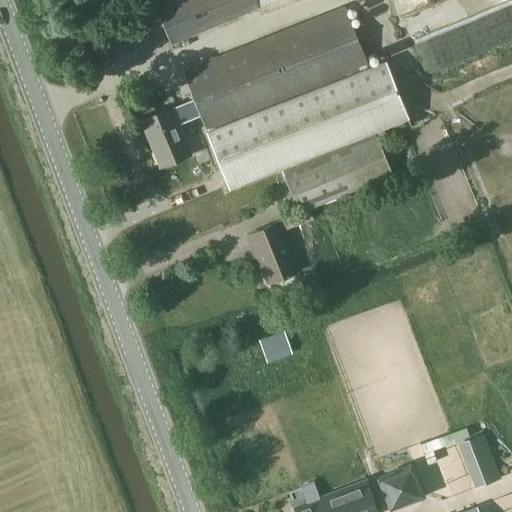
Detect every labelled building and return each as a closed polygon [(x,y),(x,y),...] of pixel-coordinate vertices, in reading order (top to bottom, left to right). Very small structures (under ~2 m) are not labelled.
[(154,0),(172,43),(261,6),(258,0),(154,0)] [(434,63),(511,38),(511,0),(498,0),(502,10),(425,34),(434,63)] [(371,69),(370,66),(346,4),(183,69),(208,133),(371,69)] [(371,69),(208,133),(218,160),(398,88),(386,60),(370,66),(371,69)] [(161,165),(193,152),(174,105),(142,119),(161,165)] [(299,211),(392,174),(377,136),(284,174),(299,211)] [(308,211),(247,235),(254,251),(256,251),(269,283),(298,271),(282,231),(312,219),(308,211)] [(284,331),(259,340),(267,362),(293,352),(284,331)] [(485,432),(470,437),(487,483),(502,477),(485,432)] [(390,509),(425,496),(412,462),(377,476),(390,509)] [(382,511),(369,479),(320,498),(315,485),(302,489),(308,504),(293,510),(293,511),(382,511)]
